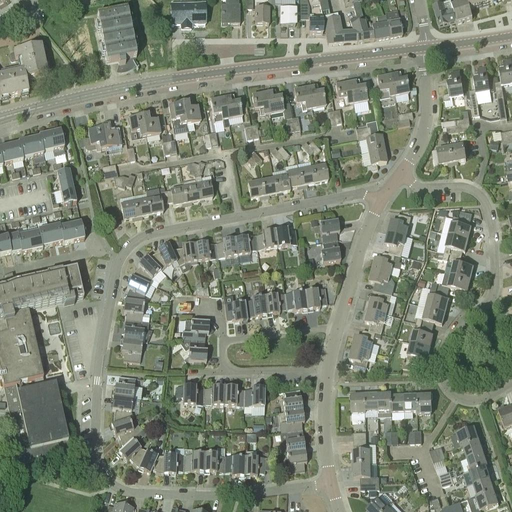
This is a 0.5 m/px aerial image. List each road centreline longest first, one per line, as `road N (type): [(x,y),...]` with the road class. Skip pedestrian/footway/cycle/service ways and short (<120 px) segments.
road 1 (residential): [(331,483),(238,495),(123,491),(97,465),(99,358),(119,261),(144,236),(359,194),(381,200)]
road 2 (residential): [(511,382),(467,400),(451,392),(442,373),(453,333),(493,293),(484,201),(470,189),(423,188),(399,174)]
road 3 (tertiary): [(0,119),(228,71)]
road 4 (tertiary): [(228,71),(425,48)]
road 5 (residential): [(225,372),(223,342),(337,328)]
road 6 (residential): [(337,328),(381,200)]
road 7 (residential): [(399,174),(427,112),(425,48)]
